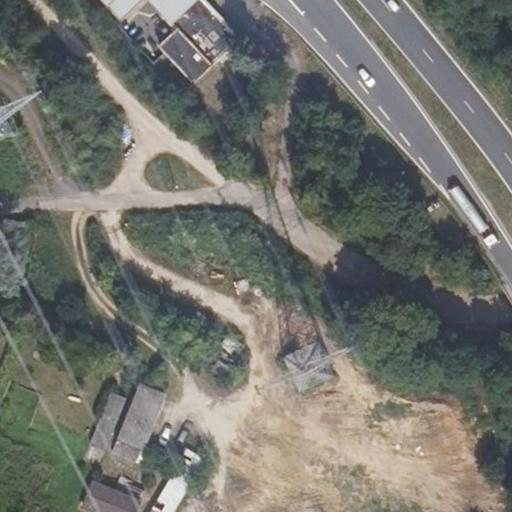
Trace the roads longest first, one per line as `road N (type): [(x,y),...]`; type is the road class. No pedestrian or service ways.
road 1 (residential): [(511,314),(394,298),(245,205),(168,200),(0,209)]
road 2 (primary): [(311,0),(511,268)]
road 3 (track): [(245,205),(36,0)]
road 4 (primary): [(511,167),(380,0)]
